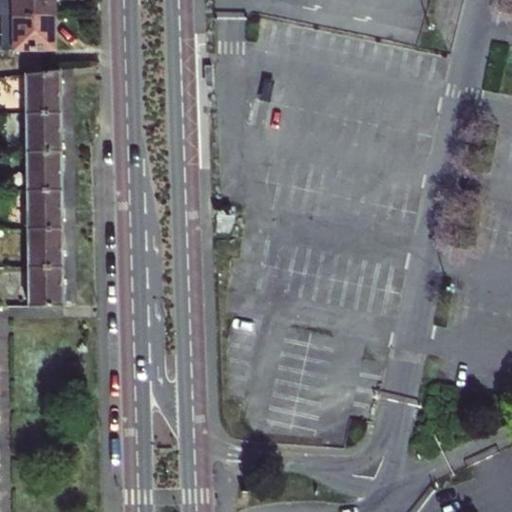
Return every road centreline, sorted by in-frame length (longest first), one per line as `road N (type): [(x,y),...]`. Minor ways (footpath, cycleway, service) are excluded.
road 1 (primary): [(196,511),(176,0)]
road 2 (primary): [(126,0),(140,511)]
